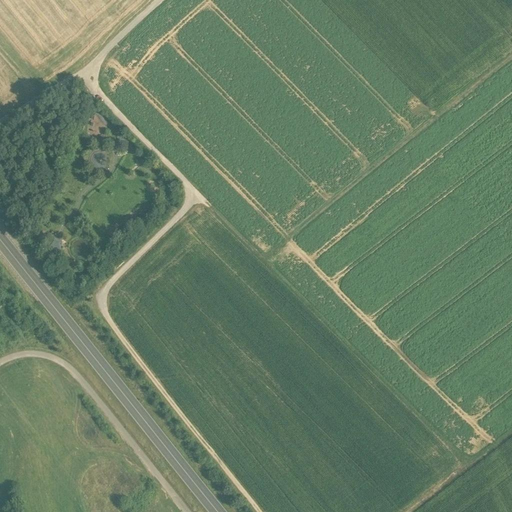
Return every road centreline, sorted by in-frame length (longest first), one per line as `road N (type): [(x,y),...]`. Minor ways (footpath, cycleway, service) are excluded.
road 1 (track): [(78,75),(468,465)]
road 2 (track): [(260,511),(154,383),(104,300),(198,196)]
road 3 (secondary): [(217,511),(0,239)]
road 4 (track): [(261,257),(511,56)]
road 5 (track): [(188,511),(66,365),(28,353),(0,363)]
road 6 (track): [(162,0),(78,75),(0,120)]
road 7 (track): [(409,511),(511,437)]
